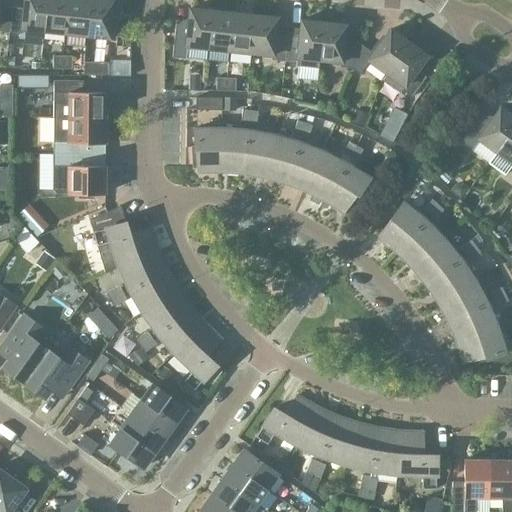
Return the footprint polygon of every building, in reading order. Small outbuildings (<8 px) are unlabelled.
[(0,0),(0,31),(8,32),(11,7),(0,5),(0,0)] [(43,30),(45,0),(23,0),(23,8),(11,7),(8,32),(21,33),(22,28),(43,30)] [(64,33),(67,0),(45,0),(43,30),(64,33)] [(86,35),(89,0),(67,0),(64,33),(86,35)] [(110,0),(89,0),(86,35),(108,37),(108,33),(112,33),(113,22),(110,21),(112,0),(110,0)] [(207,48),(211,11),(189,8),(187,25),(175,24),(171,57),(185,58),(186,46),(207,48)] [(229,50),(233,13),(211,11),(207,48),(229,50)] [(250,52),(254,15),(233,13),(229,50),(250,52)] [(284,61),(286,36),(274,34),(276,17),(254,15),(250,52),(271,54),(270,59),(284,61)] [(319,59),(322,22),(300,20),(299,37),(286,36),(284,61),(296,62),(296,64),(318,67),(319,59)] [(350,68),(359,43),(343,42),(345,25),(322,22),(319,59),(339,62),(339,67),(350,68)] [(386,73),(407,42),(389,29),(372,53),(359,43),(350,68),(359,74),(368,60),(386,73)] [(407,42),(386,73),(403,85),(400,89),(411,97),(425,76),(415,69),(425,55),(407,42)] [(62,69),(62,55),(52,55),(52,69),(62,69)] [(62,69),(71,69),(72,55),(62,55),(62,69)] [(83,61),(83,75),(108,75),(108,62),(83,61)] [(225,91),(226,77),(215,77),(215,91),(225,91)] [(226,77),(225,91),(234,91),(235,78),(226,77)] [(52,117),(105,117),(105,93),(83,92),(83,80),(53,80),(52,117)] [(221,97),(195,97),(195,109),(221,109),(221,97)] [(495,151),(511,127),(511,117),(499,108),(489,122),(479,115),(459,142),(487,162),(495,151)] [(247,124),(249,110),(241,109),(240,123),(247,124)] [(255,125),(257,111),(249,110),(247,124),(255,125)] [(105,142),(105,117),(52,117),(52,154),(82,154),(82,142),(105,142)] [(300,136),(304,123),(296,120),(292,132),(285,139),(272,135),(263,177),(284,183),(297,142),(299,135),(300,136)] [(304,123),(300,136),(307,138),(312,125),(304,123)] [(511,127),(495,151),(511,163),(509,167),(511,169),(511,127)] [(196,171),(219,171),(221,128),(193,129),(195,146),(191,146),(192,167),(196,167),(196,171)] [(241,173),(247,131),(221,128),(219,171),(241,173)] [(263,177),(272,135),(247,131),(241,173),(263,177)] [(348,158),(355,145),(348,141),(341,154),(348,158)] [(322,152),(314,148),(297,142),(284,183),(304,190),(322,152)] [(348,158),(355,161),(362,149),(355,145),(348,158)] [(324,200),(345,163),(322,152),(304,190),(324,200)] [(82,166),(82,154),(52,154),(52,189),(55,193),(78,193),(78,198),(92,198),(92,193),(104,193),(104,166),(82,166)] [(345,163),(324,200),(344,213),(368,178),(345,163)] [(428,215),(437,204),(431,199),(422,210),(428,215)] [(395,251),(423,220),(403,203),(377,237),(395,251)] [(428,215),(434,220),(443,209),(437,204),(428,215)] [(149,228),(128,234),(119,206),(88,219),(103,271),(117,265),(157,250),(149,228)] [(38,242),(50,234),(33,210),(21,219),(38,242)] [(410,267),(442,238),(423,220),(395,251),(410,267)] [(29,261),(42,248),(23,230),(10,243),(29,261)] [(464,254),(475,246),(475,245),(482,240),(477,233),(459,248),(464,254)] [(424,284),(459,258),(442,238),(410,267),(424,284)] [(464,254),(468,260),(480,252),(475,246),(464,254)] [(128,289),(166,270),(157,250),(117,265),(128,289)] [(45,276),(55,264),(44,254),(34,265),(45,276)] [(437,302),(473,280),(459,258),(424,284),(437,302)] [(141,312),(177,289),(166,270),(128,289),(141,312)] [(447,321),(486,303),(473,280),(437,302),(447,321)] [(491,300),(504,294),(504,293),(511,289),(511,288),(508,282),(488,293),(491,300)] [(110,298),(122,292),(119,285),(106,292),(110,298)] [(156,333),(190,307),(177,289),(141,312),(156,333)] [(122,292),(110,298),(114,306),(126,299),(122,292)] [(0,325),(15,305),(0,294),(0,325)] [(491,300),(495,307),(508,300),(504,294),(491,300)] [(456,341),(496,327),(486,303),(447,321),(456,341)] [(173,353),(204,323),(190,307),(156,333),(173,353)] [(24,381),(47,349),(34,340),(43,329),(22,314),(0,345),(0,353),(7,359),(2,367),(13,375),(14,374),(24,381)] [(204,323),(173,353),(191,370),(182,381),(193,390),(215,365),(206,357),(221,340),(204,323)] [(496,327),(456,341),(463,364),(475,361),(475,363),(485,361),(484,358),(504,353),(496,327)] [(140,346),(151,337),(146,331),(135,340),(140,346)] [(151,337),(140,346),(144,352),(155,344),(151,337)] [(47,349),(24,381),(34,387),(32,389),(44,397),(50,389),(61,397),(87,361),(67,346),(59,358),(47,349)] [(93,365),(100,370),(108,359),(101,354),(93,365)] [(92,381),(100,370),(93,365),(86,376),(92,381)] [(141,399),(173,423),(184,407),(152,384),(141,399)] [(77,398),(84,403),(92,391),(85,387),(77,398)] [(296,445),(315,407),(295,395),(283,414),(273,408),(254,436),(266,444),(274,432),(296,445)] [(84,403),(77,398),(66,413),(82,425),(93,409),(84,403)] [(163,437),(173,423),(141,399),(130,414),(163,437)] [(320,455),(335,416),(315,407),(296,445),(320,455)] [(153,452),(163,437),(130,414),(120,429),(153,452)] [(344,464),(356,423),(335,416),(320,455),(344,464)] [(370,470),(378,428),(356,423),(344,464),(370,470)] [(396,473),(399,431),(378,428),(370,470),(396,473)] [(142,467),(153,452),(120,429),(109,444),(142,467)] [(399,431),(396,473),(421,474),(421,489),(435,488),(435,454),(423,455),(423,432),(399,431)] [(232,465),(265,488),(276,473),(243,449),(232,465)] [(317,461),(310,458),(300,483),(307,488),(317,461)] [(488,497),(488,459),(463,459),(463,482),(451,481),(451,511),(474,511),(475,497),(488,497)] [(511,511),(511,459),(488,459),(488,497),(501,497),(501,511),(511,511)] [(325,464),(317,461),(307,488),(314,493),(325,464)] [(254,503),(265,488),(232,465),(222,479),(254,503)] [(17,511),(11,507),(24,488),(0,470),(0,511),(1,511),(17,511)] [(369,476),(361,474),(358,488),(356,496),(365,498),(369,476)] [(376,478),(369,476),(365,498),(372,500),(374,491),(376,478)] [(236,511),(247,511),(254,503),(222,479),(211,494),(236,511)] [(203,511),(236,511),(211,494),(200,509),(203,511)]
